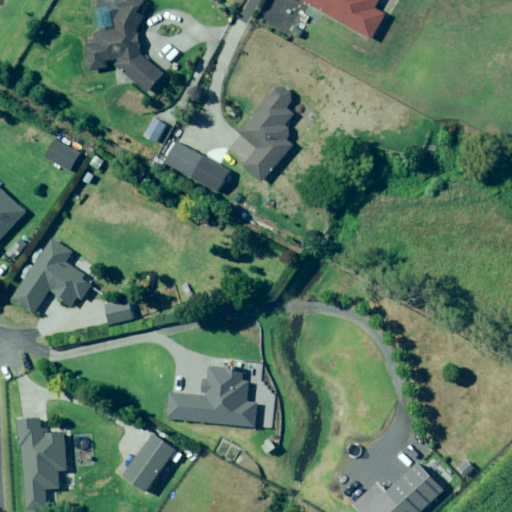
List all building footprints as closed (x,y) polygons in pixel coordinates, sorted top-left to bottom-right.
[(142,13),(149,2),(150,0),(121,0),(119,6),(125,9),(118,20),(120,29),(117,30),(100,33),(102,44),(90,46),(95,72),(112,68),(112,67),(111,62),(125,59),(119,67),(152,94),(169,75),(146,56),(141,30),(149,17),(146,15),(142,13)] [(376,40),(391,14),(380,8),(384,0),(304,0),(326,12),(376,40)] [(295,103),(295,96),(294,93),(289,88),(279,89),(271,98),(241,132),(261,149),(247,166),(266,183),(298,146),(294,143),(291,140),(293,137),(292,128),(289,125),(298,114),(290,108),(295,103)] [(166,126),(153,119),(144,136),(156,143),(166,126)] [(208,157),(205,156),(181,142),(180,144),(169,164),(196,178),(208,157)] [(211,182),(221,168),(215,164),(205,178),(211,182)] [(0,251),(2,249),(0,246),(0,244),(30,213),(0,185),(0,251)] [(70,263),(75,254),(76,253),(56,239),(14,301),(37,316),(39,313),(50,296),(54,290),(56,291),(55,292),(56,293),(59,295),(60,295),(59,297),(75,307),(81,297),(86,300),(96,285),(90,282),(87,279),(89,276),(70,263)] [(129,301),(105,306),(108,323),(132,318),(129,301)] [(247,380),(248,366),(230,364),(229,367),(213,366),(212,379),(208,378),(206,392),(211,392),(210,395),(173,392),(171,418),(177,418),(260,426),(262,402),(251,401),(253,380),(247,380)] [(51,427),(49,427),(44,428),(44,416),(20,418),(22,442),(22,446),(25,446),(30,509),(51,508),(51,503),(50,488),(64,487),(62,470),(70,469),(68,431),(51,433),(51,428),(51,427)] [(183,455),(152,434),(129,468),(122,478),(147,495),(171,459),(178,463),(183,455)] [(266,453),(276,448),(271,440),(262,445),(266,453)] [(472,468),(466,462),(459,469),(465,475),(472,468)] [(421,464),(419,466),(393,490),(368,511),(422,511),(445,491),(421,464)]
